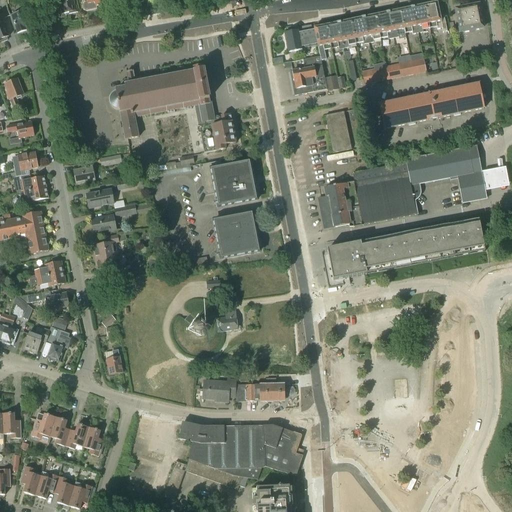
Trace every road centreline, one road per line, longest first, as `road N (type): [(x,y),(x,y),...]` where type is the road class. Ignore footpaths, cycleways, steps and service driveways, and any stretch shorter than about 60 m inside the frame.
road 1 (residential): [(32,54),(90,351),(77,383)]
road 2 (residential): [(306,307),(251,13)]
road 3 (residential): [(32,54),(251,13)]
road 4 (residential): [(487,310),(430,285),(306,307)]
road 5 (residential): [(305,419),(195,417),(131,401)]
road 6 (unknown): [(174,219),(170,192),(182,184),(195,188),(205,214),(209,260),(189,260),(181,250)]
